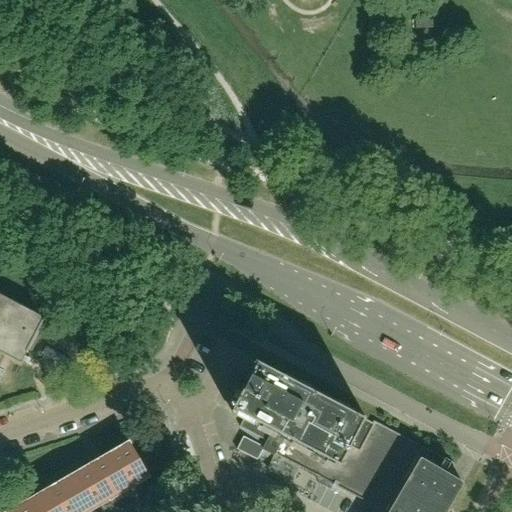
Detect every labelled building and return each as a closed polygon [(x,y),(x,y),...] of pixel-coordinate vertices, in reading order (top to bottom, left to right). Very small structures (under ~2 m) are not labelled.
[(42,323),(0,300),(0,364),(4,357),(22,367),(23,366),(21,364),(26,354),(27,355),(45,322),(43,321),(42,323)] [(370,429),(333,410),(255,370),(232,414),(277,438),(283,441),(338,470),(347,453),(357,458),(371,430),(370,429)] [(383,511),(386,511),(417,458),(420,460),(449,477),(455,466),(373,422),(370,429),(371,430),(357,458),(347,453),(338,470),(283,441),(275,455),(383,511)] [(257,462),(264,449),(244,438),(237,451),(257,462)] [(84,511),(88,511),(147,478),(129,446),(101,462),(102,463),(98,465),(94,467),(93,466),(67,482),(84,511)] [(446,511),(454,499),(461,486),(462,487),(463,485),(449,477),(420,460),(419,462),(420,462),(413,475),(405,489),(397,502),(391,511),(446,511)] [(84,511),(67,482),(41,497),(41,498),(38,500),(34,502),(33,501),(14,511),(84,511)]
